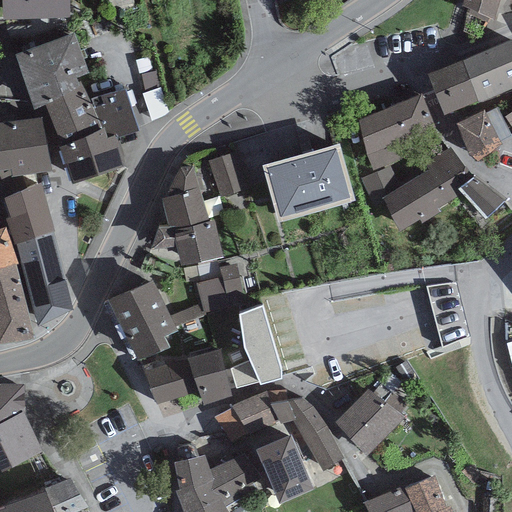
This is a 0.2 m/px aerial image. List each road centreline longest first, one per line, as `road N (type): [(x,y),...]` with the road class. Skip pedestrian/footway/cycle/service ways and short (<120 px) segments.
road 1 (residential): [(0,364),(74,334),(172,144),(273,68)]
road 2 (unknown): [(107,446),(253,387),(280,384),(309,393),(360,475)]
road 3 (residential): [(511,188),(468,158),(445,128),(416,58)]
road 4 (residential): [(273,68),(290,86),(312,90),(416,58)]
road 5 (residential): [(273,68),(377,0)]
